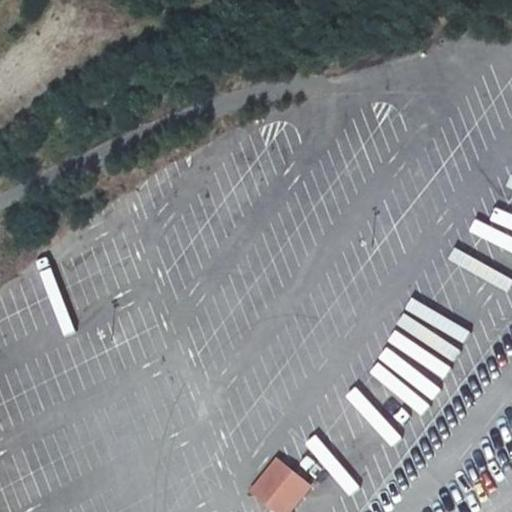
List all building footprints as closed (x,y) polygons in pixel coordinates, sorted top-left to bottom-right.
[(239,166),(212,185),(230,209),(256,190),(239,166)] [(231,322),(260,307),(244,275),(215,290),(231,322)] [(52,282),(23,295),(32,315),(61,302),(52,282)] [(115,346),(142,334),(129,305),(102,317),(115,346)] [(255,323),(233,335),(239,346),(260,334),(255,323)] [(0,347),(14,341),(7,329),(0,333),(0,347)] [(289,387),(274,398),(289,418),(304,408),(289,387)] [(238,389),(213,409),(232,433),(257,413),(238,389)] [(48,430),(18,443),(31,472),(61,458),(48,430)] [(0,490),(19,479),(3,453),(0,455),(0,490)] [(280,460),(253,494),(275,511),(297,511),(317,488),(280,460)]
